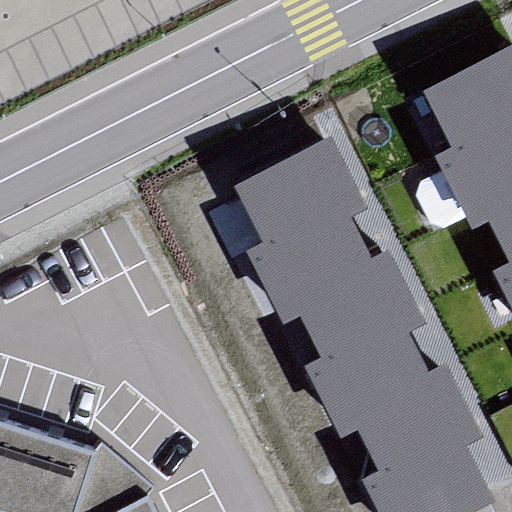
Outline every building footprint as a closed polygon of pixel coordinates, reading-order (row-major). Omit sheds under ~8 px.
[(511,38),(422,84),(450,141),(433,149),(469,220),(486,212),(508,255),(491,263),(511,303),(511,38)] [(316,123),(221,170),(249,226),(232,235),(268,306),(285,297),(307,340),(291,348),(327,420),(343,412),(363,452),(346,460),(371,511),(425,511),(480,485),(451,428),(466,420),(429,348),(413,356),(394,317),(410,309),(372,235),(357,243),(335,200),(351,193),(316,123)] [(71,511),(91,452),(0,424),(0,511),(71,511)] [(152,491),(96,444),(91,452),(71,511),(110,511),(144,495),(152,491)] [(152,511),(144,495),(110,511),(152,511)]
